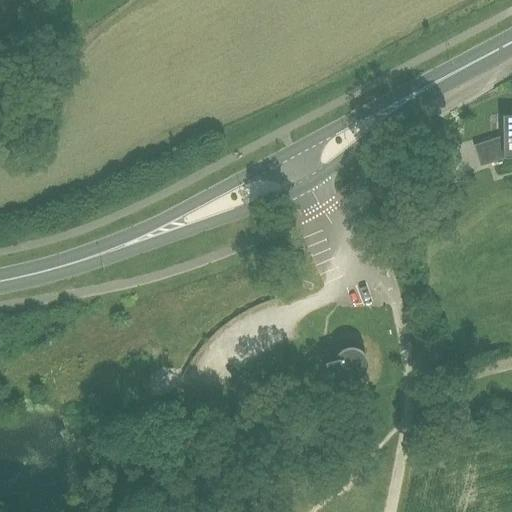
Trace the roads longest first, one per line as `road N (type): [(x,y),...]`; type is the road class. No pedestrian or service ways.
road 1 (unclassified): [(306,182),(351,285),(388,284),(407,345),(409,415)]
road 2 (primary): [(46,271),(208,225),(306,182)]
road 3 (primary): [(289,151),(175,215),(46,271)]
road 4 (primary): [(306,182),(440,79)]
road 5 (primary): [(440,79),(289,151)]
